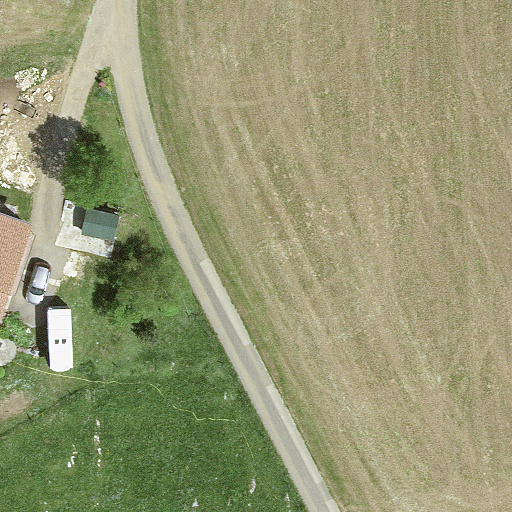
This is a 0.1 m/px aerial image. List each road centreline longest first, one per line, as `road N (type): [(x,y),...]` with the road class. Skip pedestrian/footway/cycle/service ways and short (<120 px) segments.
road 1 (track): [(323,511),(171,216),(109,7)]
road 2 (track): [(47,160),(109,7)]
